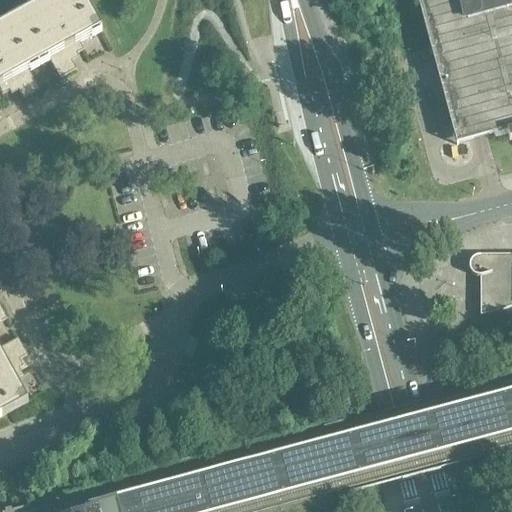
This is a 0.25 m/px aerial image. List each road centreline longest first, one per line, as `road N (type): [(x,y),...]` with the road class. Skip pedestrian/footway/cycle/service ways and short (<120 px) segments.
road 1 (residential): [(0,129),(76,86),(112,89),(131,116),(161,243)]
road 2 (tertiary): [(435,511),(361,251)]
road 3 (tertiary): [(361,251),(295,0)]
road 4 (residential): [(0,456),(154,399),(179,311)]
road 5 (residential): [(179,311),(70,366),(34,345),(0,281)]
road 6 (residential): [(361,251),(511,209)]
